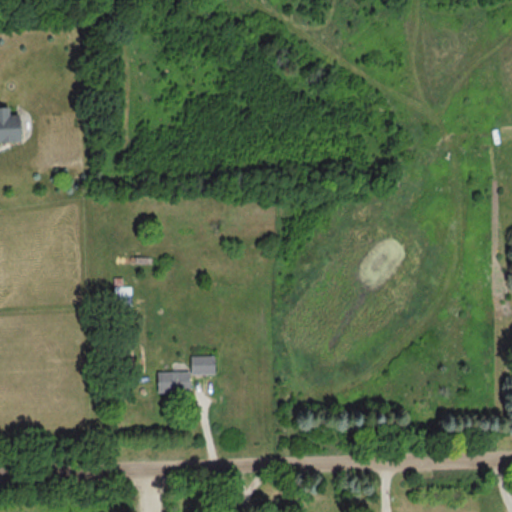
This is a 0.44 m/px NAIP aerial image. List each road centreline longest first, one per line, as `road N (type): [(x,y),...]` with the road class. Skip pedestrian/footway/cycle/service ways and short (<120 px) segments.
road 1 (residential): [(151,467),(511,457)]
road 2 (residential): [(0,471),(151,467)]
